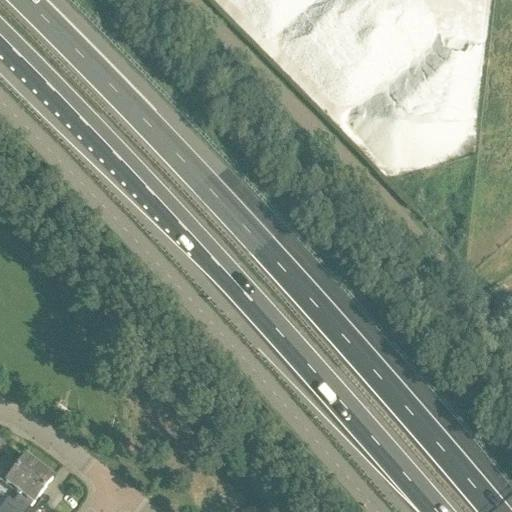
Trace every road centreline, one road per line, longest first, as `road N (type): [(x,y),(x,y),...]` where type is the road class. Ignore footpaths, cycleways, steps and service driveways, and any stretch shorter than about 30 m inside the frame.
road 1 (motorway): [(495,511),(247,230),(22,0)]
road 2 (motorway): [(0,37),(188,230),(436,511)]
road 3 (unclassified): [(382,511),(165,266),(0,99)]
road 4 (unclassified): [(511,357),(385,216),(167,0)]
road 5 (residential): [(117,488),(0,408)]
